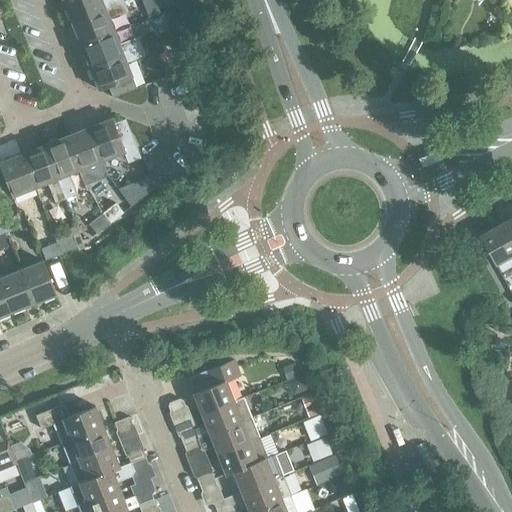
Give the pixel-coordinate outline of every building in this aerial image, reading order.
[(63,0),(72,22),(124,2),(123,0),(63,0)] [(149,17),(161,13),(155,0),(142,0),(149,17)] [(162,0),(166,9),(176,5),(173,0),(162,0)] [(72,22),(80,45),(114,31),(109,18),(127,11),(124,2),(72,22)] [(177,16),(175,23),(178,31),(189,27),(183,13),(177,16)] [(80,45),(89,67),(141,46),(138,37),(119,44),(114,31),(80,45)] [(141,46),(89,67),(98,90),(108,86),(112,98),(135,89),(131,77),(132,77),(126,63),(145,56),(141,46)] [(152,46),(144,50),(146,56),(155,52),(152,46)] [(111,118),(88,127),(102,161),(123,152),(127,163),(140,158),(125,119),(113,124),(111,118)] [(88,127),(66,136),(79,170),(102,161),(88,127)] [(66,136),(43,145),(64,196),(74,192),(75,189),(69,174),(79,170),(66,136)] [(21,154),(34,187),(45,183),(51,199),(54,200),(64,196),(43,145),(21,154)] [(0,167),(11,196),(34,187),(21,154),(0,162),(0,167)] [(131,206),(157,187),(150,177),(118,189),(131,206)] [(116,205),(103,216),(111,226),(124,215),(116,205)] [(17,215),(1,222),(5,233),(21,227),(17,215)] [(111,226),(103,216),(89,226),(97,236),(111,226)] [(511,217),(501,223),(511,243),(511,217)] [(511,255),(511,243),(501,223),(479,235),(495,265),(511,255)] [(72,239),(56,246),(61,257),(77,251),(72,239)] [(61,257),(56,246),(40,252),(45,264),(61,257)] [(43,261),(20,270),(33,303),(56,294),(43,261)] [(20,270),(0,277),(0,285),(11,312),(33,303),(20,270)] [(0,285),(0,316),(11,312),(0,285)] [(496,339),(495,347),(503,348),(504,344),(501,339),(496,339)] [(193,393),(202,414),(234,401),(227,381),(240,376),(234,360),(208,370),(214,385),(193,393)] [(290,379),(299,375),(294,364),(286,368),(290,379)] [(311,396),(302,399),(309,417),(320,413),(317,404),(314,405),(311,396)] [(202,414),(210,434),(242,421),(243,422),(252,418),(243,397),(234,401),(202,414)] [(170,403),(168,406),(171,413),(186,407),(183,400),(180,399),(170,403)] [(54,424),(62,444),(103,427),(95,406),(69,417),(64,404),(36,415),(41,429),(54,424)] [(320,416),(304,423),(311,441),(327,434),(320,416)] [(117,429),(121,431),(131,427),(132,423),(129,417),(115,423),(117,429)] [(214,445),(218,454),(259,438),(252,418),(243,422),(242,421),(210,434),(199,439),(184,445),(186,451),(190,452),(200,448),(203,450),(214,445)] [(62,444),(70,464),(111,447),(103,427),(62,444)] [(2,428),(0,429),(0,469),(16,463),(16,462),(2,428)] [(181,438),(184,445),(199,439),(196,432),(193,431),(183,435),(181,438)] [(226,475),(234,472),(233,472),(258,461),(267,457),(259,438),(218,454),(226,475)] [(332,455),(325,438),(314,443),(320,459),(332,455)] [(111,447),(70,464),(78,483),(78,484),(112,470),(112,471),(120,468),(120,467),(111,447)] [(130,453),(128,457),(131,463),(146,457),(143,451),(140,449),(130,453)] [(233,472),(234,472),(241,492),(274,479),(283,476),(274,454),(267,457),(258,461),(233,472)] [(70,486),(79,507),(120,490),(117,483),(133,477),(135,471),(147,467),(148,463),(146,457),(120,467),(120,468),(112,471),(112,470),(78,484),(78,483),(70,486)] [(24,483),(31,480),(36,478),(28,458),(16,462),(16,463),(24,483)] [(197,478),(200,485),(215,479),(212,473),(209,471),(199,475),(197,478)] [(241,492),(249,511),(291,495),(283,476),(274,479),(241,492)] [(343,476),(330,481),(333,491),(347,485),(343,476)] [(215,479),(200,485),(202,491),(206,493),(216,489),(217,485),(215,479)] [(24,483),(33,503),(39,500),(31,480),(24,483)] [(79,507),(80,511),(123,511),(128,510),(120,490),(79,507)] [(137,500),(139,506),(154,500),(152,494),(148,492),(138,496),(137,500)] [(10,494),(1,498),(6,511),(8,511),(16,509),(10,494)] [(249,511),(297,511),(291,495),(249,511)] [(342,499),(345,505),(354,501),(352,495),(342,499)] [(157,506),(154,500),(139,506),(141,511),(149,511),(155,510),(157,506)] [(22,507),(23,511),(34,511),(31,503),(22,507)]
